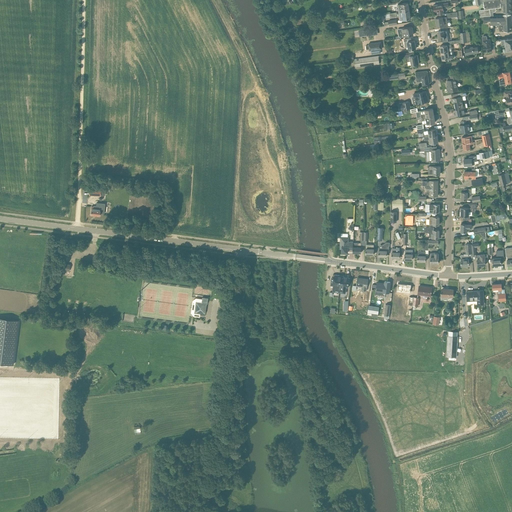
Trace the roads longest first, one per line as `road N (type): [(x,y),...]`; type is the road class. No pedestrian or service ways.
road 1 (unclassified): [(205,511),(239,249)]
road 2 (tertiary): [(239,249),(0,218)]
road 3 (track): [(77,222),(83,0)]
road 4 (tertiary): [(448,276),(239,249)]
road 5 (residential): [(448,276),(449,150),(432,68)]
